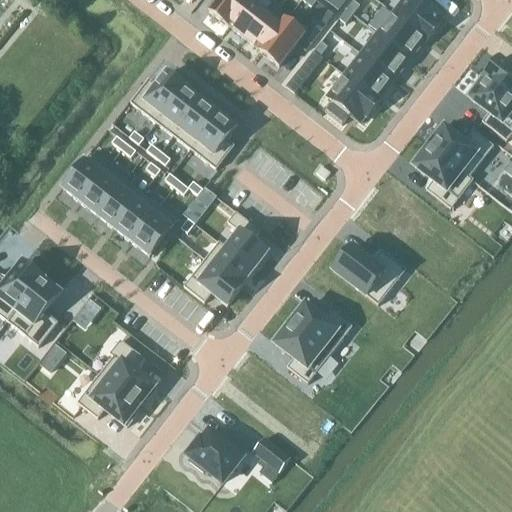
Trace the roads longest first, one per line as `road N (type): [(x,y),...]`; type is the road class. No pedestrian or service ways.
road 1 (residential): [(146,0),(367,178)]
road 2 (residential): [(220,364),(367,178)]
road 3 (residential): [(34,219),(220,364)]
road 4 (residential): [(367,178),(500,8)]
road 5 (residential): [(104,511),(220,364)]
